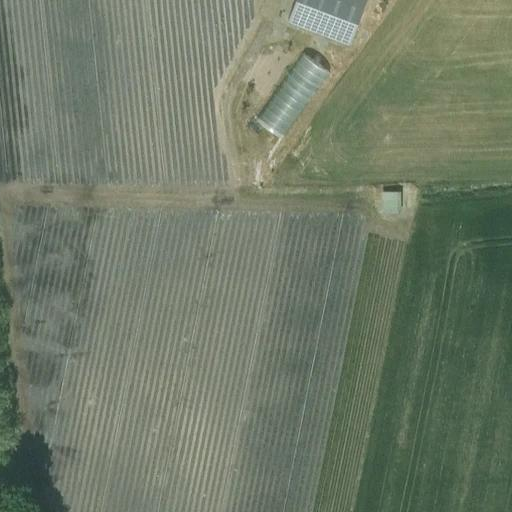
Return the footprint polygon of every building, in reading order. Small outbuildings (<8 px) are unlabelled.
[(257,34),(256,0),(236,0),(237,34),(257,34)] [(294,0),(287,19),(349,43),(365,0),(294,0)] [(262,121),(291,141),(337,76),(309,56),(262,121)] [(206,169),(220,167),(214,120),(192,124),(199,180),(207,179),(206,169)] [(382,212),(398,211),(397,191),(382,191),(382,212)]
